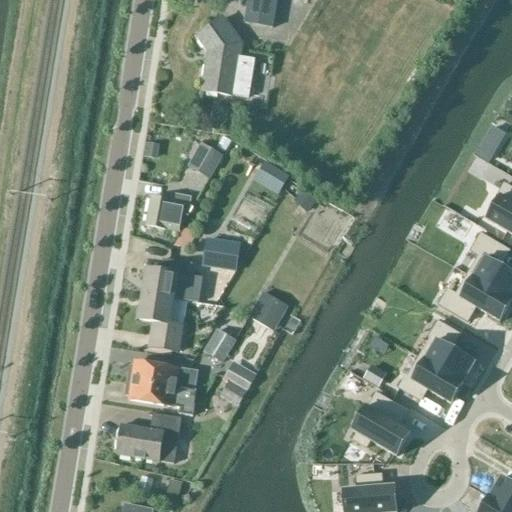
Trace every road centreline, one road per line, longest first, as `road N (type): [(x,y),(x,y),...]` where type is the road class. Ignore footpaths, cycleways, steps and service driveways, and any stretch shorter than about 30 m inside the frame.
road 1 (unclassified): [(63,511),(148,0)]
road 2 (residential): [(453,442),(461,471),(456,487),(430,499),(417,489),(416,464),(440,441)]
